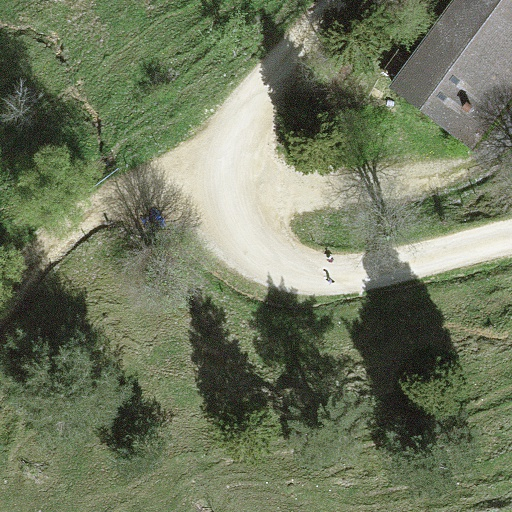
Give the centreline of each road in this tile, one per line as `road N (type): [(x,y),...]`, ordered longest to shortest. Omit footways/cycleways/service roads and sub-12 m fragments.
road 1 (track): [(234,177),(253,236),(294,268),(369,271),(511,237)]
road 2 (track): [(0,306),(54,239),(97,209),(150,189),(234,177)]
